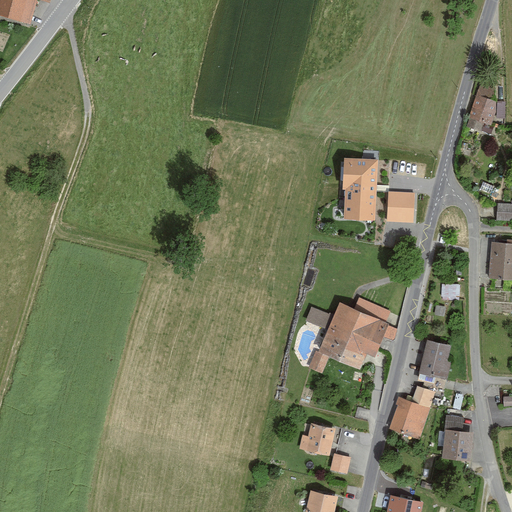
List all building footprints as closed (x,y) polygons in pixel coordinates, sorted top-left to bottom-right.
[(0,0),(0,12),(32,22),(38,0),(0,0)] [(499,82),(481,77),(469,123),(491,129),(499,99),(495,98),(499,82)] [(377,164),(343,162),(342,192),(346,193),(345,221),(374,222),(377,164)] [(415,192),(389,191),(388,223),(414,224),(415,192)] [(511,204),(500,204),(498,220),(511,221),(511,204)] [(511,243),(495,243),(492,277),(511,278),(511,243)] [(460,283),(442,282),(442,298),(460,298),(460,283)] [(361,298),(357,306),(389,320),(392,311),(361,298)] [(357,306),(342,300),(321,349),(364,367),(370,353),(378,357),(393,322),(389,320),(357,306)] [(309,304),(304,319),(320,325),(325,310),(309,304)] [(454,344),(430,338),(421,373),(448,380),(453,361),(450,360),(454,344)] [(331,357),(318,350),(310,366),(323,373),(331,357)] [(419,385),(414,401),(432,407),(437,391),(419,385)] [(414,401),(402,397),(391,428),(422,438),(432,407),(414,401)] [(449,414),(448,427),(472,429),(473,417),(449,414)] [(338,429),(314,423),(311,436),(304,434),(301,449),(331,456),(338,429)] [(472,429),(448,427),(445,456),(475,459),(477,430),(472,429)] [(353,457),(337,453),(333,470),(349,473),(353,457)] [(336,511),(341,496),(314,489),(309,507),(313,508),(311,511),(336,511)] [(420,511),(424,498),(392,491),(387,511),(420,511)]
